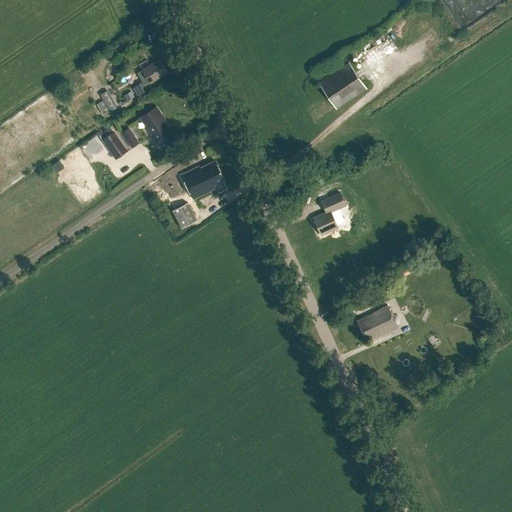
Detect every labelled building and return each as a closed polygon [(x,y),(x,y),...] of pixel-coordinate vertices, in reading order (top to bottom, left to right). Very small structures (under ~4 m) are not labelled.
[(137,73),(145,85),(168,72),(160,59),(137,73)] [(366,88),(349,62),(318,83),(336,109),(366,88)] [(116,107),(107,89),(99,94),(108,111),(116,107)] [(127,101),(134,97),(131,92),(124,96),(127,101)] [(95,104),(101,114),(107,111),(102,101),(95,104)] [(156,106),(141,117),(156,141),(170,132),(160,116),(162,115),(156,106)] [(113,131),(102,139),(115,159),(127,151),(113,131)] [(123,137),(131,149),(139,144),(131,132),(123,137)] [(75,145),(58,154),(64,167),(69,164),(71,169),(84,163),(75,145)] [(52,164),(57,172),(63,168),(59,160),(52,164)] [(215,160),(200,167),(199,166),(181,174),(192,198),(215,187),(213,185),(224,180),(215,160)] [(313,218),(321,236),(330,232),(329,231),(338,227),(331,212),(346,206),(340,192),(321,201),(326,212),(313,218)] [(172,210),(180,227),(195,219),(187,202),(172,210)] [(370,335),(372,340),(398,327),(387,305),(356,321),(365,338),(370,335)]
